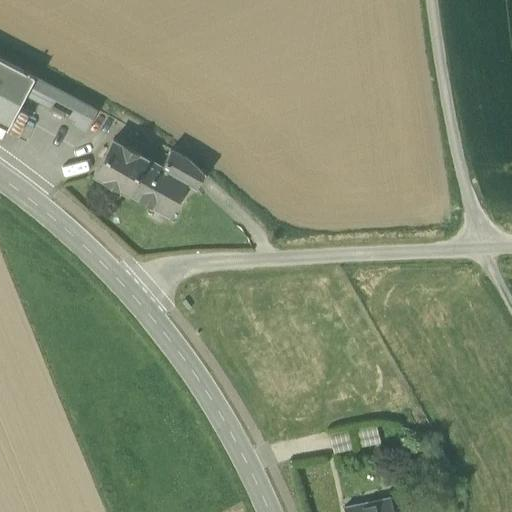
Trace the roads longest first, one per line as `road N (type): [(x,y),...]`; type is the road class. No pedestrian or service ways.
road 1 (unclassified): [(123,284),(204,261),(479,249)]
road 2 (tertiary): [(123,284),(196,370),(275,511)]
road 3 (unclassified): [(431,0),(479,249)]
road 4 (tertiary): [(0,178),(123,284)]
